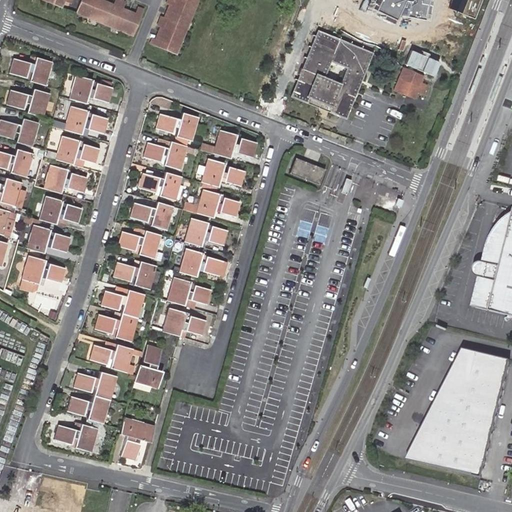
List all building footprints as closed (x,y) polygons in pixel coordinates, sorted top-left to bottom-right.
[(123,27),(128,29),(135,11),(123,6),(125,0),(114,0),(114,2),(108,0),(80,0),(77,8),(88,13),(100,18),(112,22),(123,27)] [(166,0),(170,2),(172,3),(167,16),(164,15),(161,13),(157,23),(161,24),(163,25),(158,38),(155,37),(152,35),(150,41),(174,51),(178,41),(183,30),(187,19),(192,8),(195,0),(166,0)] [(377,0),(373,9),(392,17),(402,0),(407,0),(403,15),(422,19),(425,0),(377,0)] [(128,29),(134,31),(141,13),(143,6),(138,4),(136,11),(135,11),(128,29)] [(337,42),(339,37),(317,28),(315,33),(337,42)] [(349,93),(354,95),(372,51),(339,37),(337,42),(315,33),(296,78),(304,81),(300,90),(332,104),(330,110),(340,114),(349,93)] [(405,65),(437,76),(442,60),(410,50),(405,65)] [(7,78),(23,82),(24,77),(29,78),(28,83),(27,86),(44,91),(50,67),(33,62),(32,69),(11,63),(7,78)] [(396,90),(404,68),(402,67),(394,89),(396,90)] [(422,76),(404,68),(396,90),(414,97),(418,88),(424,90),(427,82),(421,79),(422,76)] [(290,93),(330,110),(332,104),(300,90),(304,81),(296,78),(290,93)] [(91,84),(74,80),(67,104),(85,108),(87,101),(107,107),(111,91),(95,87),(93,94),(89,93),(91,84)] [(47,98),(30,93),(28,101),(7,95),(3,109),(19,113),(20,109),(25,110),(23,117),(41,122),(47,98)] [(345,116),(354,95),(349,93),(340,114),(345,116)] [(86,116),(70,111),(63,135),(80,140),(82,132),(103,138),(107,124),(90,119),(89,124),(84,123),(86,116)] [(197,122),(180,117),(178,124),(157,118),(153,133),(169,137),(170,132),(175,133),(173,141),(190,146),(197,122)] [(18,130),(0,124),(0,139),(10,142),(11,137),(16,138),(13,146),(30,150),(36,127),(20,123),(18,130)] [(236,139),(219,134),(214,152),(200,148),(198,154),(212,158),(229,163),(231,157),(252,163),(256,148),(240,143),(238,148),(234,146),(236,139)] [(78,145),(61,140),(56,159),(43,155),(41,161),(72,169),(80,171),(82,165),(95,168),(99,153),(82,148),(81,152),(77,151),(78,145)] [(153,148),(146,146),(142,161),(157,165),(159,159),(164,161),(161,169),(178,174),(185,150),(168,145),(155,141),(153,148)] [(0,172),(3,173),(4,168),(9,170),(7,177),(24,182),(30,158),(13,153),(13,154),(11,160),(6,158),(0,156),(0,172)] [(219,185),(223,186),(239,190),(243,176),(227,171),(226,175),(222,174),(223,167),(207,162),(204,171),(199,169),(197,176),(202,178),(200,186),(217,191),(219,185)] [(325,173),(295,162),(288,178),(318,190),(325,173)] [(66,174),(49,169),(42,193),(59,198),(61,191),(82,197),(86,181),(70,177),(68,183),(64,182),(66,174)] [(162,183),(142,176),(137,191),(153,196),(155,190),(159,191),(157,199),(173,204),(181,180),(164,175),(162,183)] [(0,207),(20,213),(24,195),(18,193),(20,187),(3,182),(1,188),(0,188),(0,207)] [(214,214),(219,215),(235,220),(239,206),(223,201),(221,206),(217,204),(219,198),(202,193),(197,209),(184,205),(182,212),(212,221),(214,214)] [(60,212),(62,205),(44,200),(38,224),(55,229),(57,222),(78,227),(82,213),(65,209),(64,213),(60,212)] [(173,209),(156,204),(154,211),(134,205),(129,219),(145,224),(147,218),(151,220),(149,228),(166,233),(173,209)] [(511,315),(511,207),(509,207),(508,211),(505,213),(502,215),(499,218),(494,222),(488,231),(486,236),(482,246),(479,261),(475,276),(468,305),(511,315)] [(0,239),(9,242),(15,217),(0,212),(0,239)] [(207,225),(190,220),(183,244),(212,253),(214,246),(222,248),(227,234),(211,229),(209,234),(205,233),(207,225)] [(49,234),(32,229),(26,253),(43,258),(45,251),(65,257),(69,242),(53,237),(51,244),(47,243),(49,234)] [(137,238),(121,233),(117,248),(133,253),(135,247),(139,249),(137,257),(153,262),(161,237),(144,232),(139,231),(137,238)] [(202,257),(203,254),(186,249),(179,274),(195,279),(197,272),(218,279),(220,274),(223,263),(202,257)] [(65,273),(49,268),(47,274),(43,272),(45,265),(27,260),(18,293),(31,297),(34,288),(38,289),(40,282),(45,283),(61,288),(65,273)] [(132,286),(149,291),(156,267),(139,262),(135,261),(133,268),(117,264),(113,278),(128,282),(129,278),(134,280),(132,286)] [(475,276),(479,261),(477,261),(474,262),(473,262),(472,263),(470,265),(470,267),(469,270),(470,273),(471,273),(473,275),(474,276),(475,276)] [(190,283),(174,278),(167,301),(195,310),(197,303),(205,305),(210,290),(194,286),(193,290),(188,289),(190,283)] [(122,296),(105,290),(101,304),(117,309),(118,305),(122,307),(120,312),(137,318),(144,295),(124,289),(122,296)] [(171,308),(164,332),(193,341),(195,333),(203,335),(207,321),(191,316),(189,322),(186,321),(188,313),(171,308)] [(114,319),(97,315),(93,329),(110,334),(111,329),(115,330),(114,337),(131,342),(137,318),(120,312),(116,311),(114,319)] [(133,347),(106,339),(104,346),(94,343),(90,357),(106,361),(107,358),(111,359),(109,365),(132,372),(135,362),(129,360),(133,347)] [(158,363),(163,347),(148,342),(143,358),(148,360),(147,364),(140,362),(135,379),(159,386),(164,369),(157,367),(158,363)] [(460,347),(404,457),(479,476),(507,358),(460,347)] [(97,376),(93,375),(78,371),(74,384),(89,389),(91,384),(95,385),(92,393),(110,398),(117,374),(100,369),(97,376)] [(90,400),(86,399),(71,394),(67,408),(82,413),(84,407),(88,409),(85,417),(103,422),(110,398),(92,393),(90,400)] [(155,423),(125,415),(120,432),(126,434),(120,455),(134,459),(139,442),(135,441),(136,437),(150,441),(155,426),(155,423)] [(85,417),(83,423),(97,427),(99,421),(85,417)] [(75,439),(72,447),(90,452),(97,427),(83,423),(75,421),(73,428),(57,424),(53,438),(69,443),(70,438),(75,439)]
